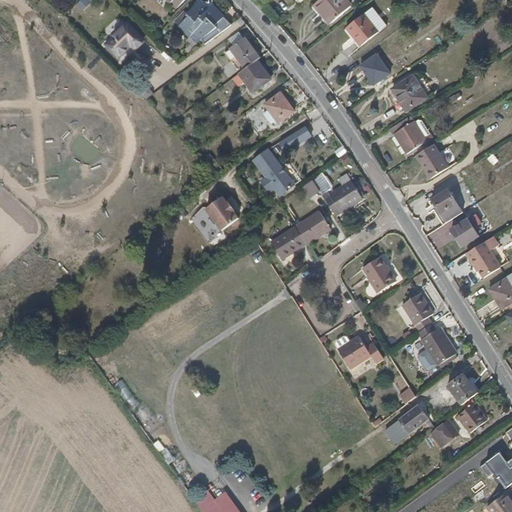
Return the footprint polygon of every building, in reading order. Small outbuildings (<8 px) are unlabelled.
[(183,0),(166,0),(175,9),(183,0)] [(352,6),(346,0),(321,0),(315,5),(331,24),(352,6)] [(202,41),(206,45),(234,25),(214,6),(209,10),(202,2),(189,14),(189,16),(180,27),(197,44),(202,41)] [(361,47),(386,27),(372,9),(347,29),(361,47)] [(144,42),(128,27),(109,46),(121,57),(132,45),(137,50),(144,42)] [(259,61),(261,59),(246,39),(226,53),(234,65),(239,62),(246,70),(259,61)] [(361,67),(374,85),(390,74),(377,55),(361,67)] [(272,80),(259,61),(246,70),(234,79),(240,88),(246,83),(254,93),(272,80)] [(428,98),(414,76),(393,90),(407,111),(428,98)] [(149,88),(141,94),(147,100),(155,95),(149,88)] [(296,112),(282,94),(266,105),(270,111),(264,115),(274,129),(296,112)] [(412,115),(390,129),(407,155),(434,138),(431,134),(430,135),(426,137),(420,127),(412,115)] [(195,136),(200,132),(194,124),(189,128),(191,131),(195,136)] [(426,137),(430,135),(423,125),(420,127),(426,137)] [(202,134),(200,132),(195,136),(191,131),(188,133),(194,140),(202,134)] [(433,145),(417,156),(432,179),(458,162),(448,147),(439,153),(433,145)] [(296,185),(270,150),(264,154),(255,161),(267,178),(275,188),(281,196),(296,185)] [(201,164),(214,180),(224,171),(210,156),(201,164)] [(313,180),(323,194),(333,187),(323,173),(313,180)] [(269,192),(275,188),(267,178),(261,182),(269,192)] [(363,199),(352,181),(330,195),(342,213),(363,199)] [(287,197),(293,208),(320,194),(314,183),(287,197)] [(440,215),(446,224),(464,212),(449,190),(433,199),(442,214),(440,215)] [(223,231),(240,218),(224,197),(207,209),(223,231)] [(320,211),(296,227),(307,245),(308,246),(333,230),(320,211)] [(479,237),(477,235),(471,225),(468,220),(453,230),(463,247),(479,237)] [(471,225),(477,235),(484,231),(478,221),(471,225)] [(445,225),(428,235),(436,248),(453,239),(445,225)] [(307,245),(296,227),(272,242),(284,260),(307,245)] [(485,243),(466,254),(475,267),(476,266),(480,271),(484,278),(500,267),(485,243)] [(396,282),(380,258),(363,269),(379,294),(396,282)] [(511,303),(511,288),(507,280),(490,290),(502,309),(511,303)] [(431,325),(434,324),(429,317),(435,314),(422,293),(403,305),(415,325),(417,326),(420,332),(431,325)] [(420,332),(419,333),(438,366),(457,354),(441,328),(435,331),(431,325),(420,332)] [(367,348),(360,336),(339,349),(352,370),(373,357),(377,364),(384,359),(374,343),(367,348)] [(462,405),(478,393),(465,375),(448,387),(462,405)] [(123,380),(113,387),(132,411),(141,404),(123,380)] [(405,405),(417,398),(411,388),(399,395),(405,405)] [(488,421),(476,404),(459,417),(471,433),(488,421)] [(429,419),(419,406),(386,431),(396,445),(429,419)] [(459,435),(450,423),(441,429),(450,442),(459,435)] [(166,448),(159,453),(168,465),(175,460),(166,448)] [(511,511),(511,501),(506,494),(488,508),(490,511),(511,511)]
